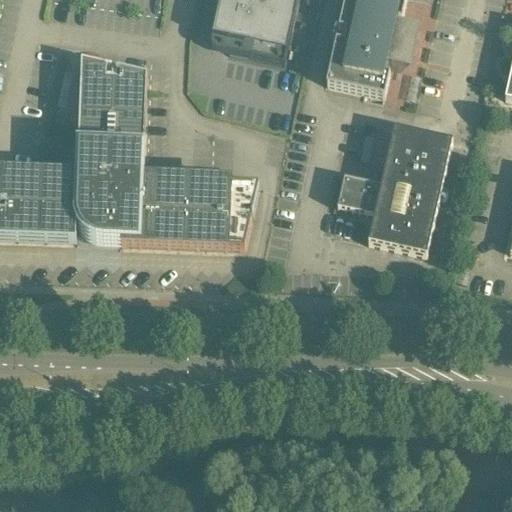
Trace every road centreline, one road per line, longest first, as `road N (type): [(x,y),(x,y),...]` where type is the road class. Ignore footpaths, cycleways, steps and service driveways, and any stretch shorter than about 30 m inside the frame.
road 1 (tertiary): [(0,402),(138,405),(255,385),(418,387),(511,401)]
road 2 (tertiary): [(511,370),(0,363)]
